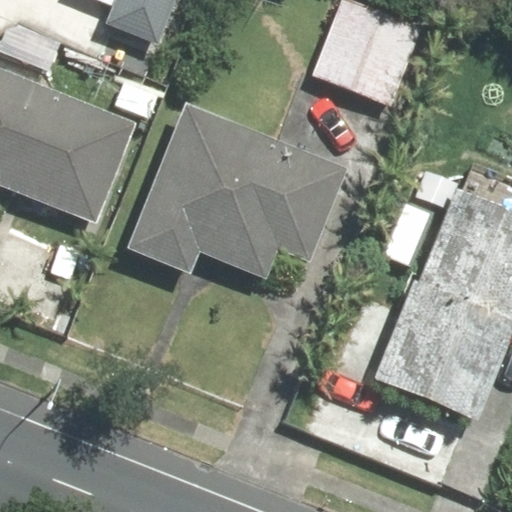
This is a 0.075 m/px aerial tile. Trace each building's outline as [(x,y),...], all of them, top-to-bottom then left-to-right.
[(114,0),(103,29),(154,49),(172,0),(114,0)] [(349,0),(338,0),(307,78),(388,110),(421,28),(349,0)] [(133,131),(0,78),(0,194),(93,231),(133,131)] [(346,174),(181,110),(124,255),(187,280),(194,261),(263,288),(276,256),(308,268),(346,174)] [(511,331),(511,220),(450,196),(413,290),(408,288),(368,388),(473,429),(511,331)]
